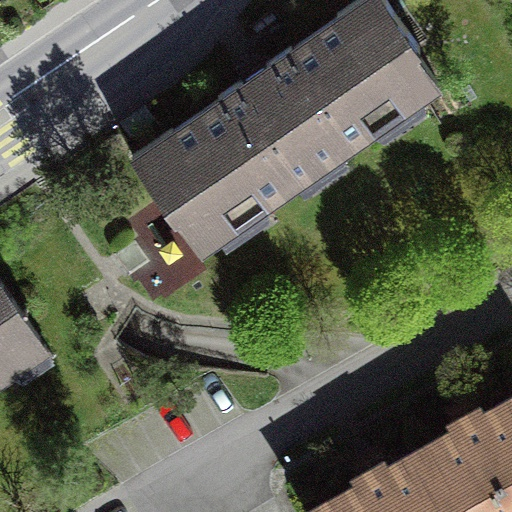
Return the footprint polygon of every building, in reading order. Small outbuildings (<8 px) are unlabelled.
[(173,127),(133,155),(175,214),(179,211),(202,245),(236,221),(230,212),(260,192),(266,200),(319,163),(313,155),(333,141),(339,150),(374,126),(367,117),(397,97),(403,105),(437,82),(414,48),(418,46),(386,0),(357,0),(338,13),(340,16),(292,48),(291,46),(220,95),(222,97),(174,130),(173,127)] [(153,114),(141,97),(115,115),(127,132),(153,114)] [(0,278),(0,378),(13,369),(6,359),(40,336),(0,278)] [(432,421),(401,439),(444,511),(511,511),(511,376),(466,404),(461,396),(429,415),(432,421)] [(444,511),(401,439),(371,457),(366,450),(333,470),(336,475),(280,508),(282,511),(444,511)]
